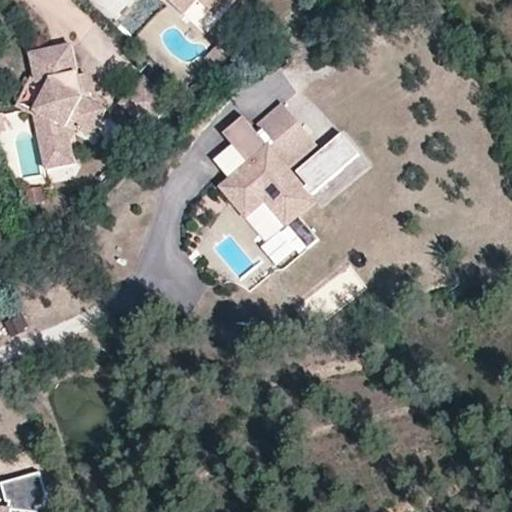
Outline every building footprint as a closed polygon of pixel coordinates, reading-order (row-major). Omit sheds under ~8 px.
[(170,0),(186,15),(200,0),(201,0),(209,8),(217,0),(170,0)] [(230,0),(217,0),(209,8),(217,15),(230,0)] [(48,175),(76,168),(68,133),(87,105),(75,53),(50,59),(56,87),(36,123),(48,175)] [(41,91),(56,87),(50,59),(34,62),(41,91)] [(151,74),(128,100),(153,124),(177,98),(151,74)] [(102,115),(87,105),(71,128),(86,138),(102,115)] [(289,170),(316,149),(283,109),(262,126),(277,145),(272,149),(247,118),(226,135),(233,143),(214,159),(231,181),(222,188),(266,242),(286,227),(306,251),(318,241),(299,217),(316,203),(311,198),(361,158),(344,137),(298,174),(308,187),(305,190),(289,170)] [(38,184),(25,185),(26,197),(39,195),(38,184)] [(278,233),(266,242),(282,262),(294,253),(278,233)] [(11,511),(0,509),(0,511),(38,511),(38,510),(47,510),(50,503),(44,478),(5,486),(8,504),(11,505),(11,511)]
